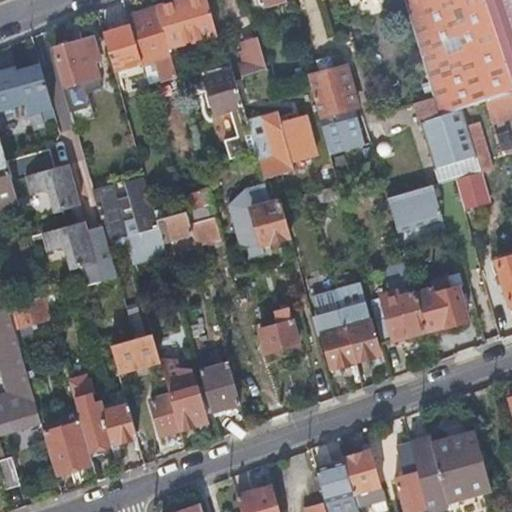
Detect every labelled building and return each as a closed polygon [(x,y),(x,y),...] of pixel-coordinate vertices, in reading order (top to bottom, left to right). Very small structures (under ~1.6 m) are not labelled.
[(207,0),(178,0),(157,6),(169,46),(217,33),(207,0)] [(280,16),(292,13),(288,0),(265,0),(268,6),(281,2),(282,9),(279,10),(280,16)] [(511,0),(406,0),(434,95),(440,115),(462,108),(486,100),(511,91),(511,0)] [(169,46),(157,6),(133,13),(139,33),(133,34),(142,62),(142,64),(157,61),(162,79),(177,74),(177,73),(169,46)] [(133,34),(131,26),(104,33),(115,69),(142,62),(133,34)] [(68,84),(64,85),(74,123),(95,116),(88,92),(103,88),(97,66),(102,64),(95,36),(71,43),(68,41),(66,41),(64,41),(62,42),(60,44),(60,46),(57,47),(68,84)] [(243,63),(238,64),(241,76),(267,68),(258,37),(244,41),(245,48),(240,50),(243,63)] [(321,71),(309,75),(322,122),(323,128),(330,152),(330,153),(366,143),(355,106),(358,105),(346,65),(334,68),(332,62),(320,65),(321,71)] [(53,106),(41,63),(18,69),(28,102),(30,112),(53,106)] [(28,102),(18,69),(17,66),(0,71),(0,106),(1,110),(28,102)] [(236,156),(256,150),(247,117),(246,117),(233,69),(206,76),(216,112),(235,107),(243,133),(231,137),(236,156)] [(189,75),(188,70),(177,73),(177,74),(178,78),(189,75)] [(511,91),(486,100),(493,121),(511,114),(511,91)] [(440,115),(421,121),(435,166),(477,154),(467,123),(462,108),(440,115)] [(264,179),(295,170),(293,161),(282,123),(279,113),(262,117),(272,153),(258,158),(264,179)] [(306,116),(282,123),(293,161),(316,155),(306,116)] [(479,120),(467,123),(477,154),(479,161),(491,158),(479,120)] [(0,204),(18,199),(12,179),(7,159),(0,136),(0,204)] [(7,159),(12,179),(26,175),(55,166),(50,147),(41,150),(7,159)] [(203,165),(223,160),(220,150),(200,155),(203,165)] [(327,187),(339,183),(330,153),(330,152),(318,156),(327,187)] [(55,166),(26,175),(32,194),(44,190),(59,198),(62,209),(80,204),(69,163),(55,166)] [(107,182),(104,172),(92,176),(95,185),(107,182)] [(160,226),(158,219),(145,173),(108,184),(93,188),(107,235),(108,240),(127,235),(160,226)] [(264,243),(291,236),(280,200),(271,202),(265,182),(247,188),(231,205),(241,244),(249,246),(252,258),(267,253),(264,243)] [(433,183),(388,196),(392,209),(396,225),(398,230),(444,217),(442,212),(433,183)] [(218,214),(210,186),(184,194),(189,210),(187,210),(191,222),(218,214)] [(314,202),(311,191),(301,194),(295,195),(298,206),(314,202)] [(191,222),(187,210),(158,219),(160,226),(164,240),(187,233),(194,259),(201,257),(197,244),(191,222)] [(197,244),(224,237),(218,214),(191,222),(197,244)] [(107,235),(91,239),(85,220),(71,224),(42,232),(47,252),(60,248),(75,256),(78,267),(82,266),(87,282),(117,274),(110,247),(108,240),(107,235)] [(128,241),(127,235),(108,240),(110,247),(126,242),(128,241)] [(511,252),(511,248),(504,250),(506,256),(498,259),(502,275),(496,277),(498,284),(504,282),(511,303),(511,302),(511,252)] [(393,337),(426,329),(415,292),(414,287),(405,255),(404,255),(405,259),(386,265),(392,286),(380,289),(381,291),(370,294),(376,319),(382,340),(393,337)] [(415,292),(426,329),(445,324),(446,325),(467,319),(458,286),(451,288),(449,287),(448,283),(446,274),(430,279),(432,287),(415,292)] [(333,366),(357,360),(343,307),(342,307),(336,287),(313,293),(319,314),(314,315),(319,334),(324,332),(333,366)] [(0,434),(41,422),(16,336),(7,305),(4,293),(0,294),(0,359),(9,391),(0,393),(0,434)] [(45,294),(7,305),(16,336),(21,334),(19,326),(52,318),(45,294)] [(343,307),(357,360),(381,353),(366,300),(343,307)] [(160,359),(160,358),(153,332),(146,334),(138,305),(127,308),(136,337),(111,344),(119,371),(160,359)] [(287,305),(274,309),(278,323),(260,328),(267,352),(299,343),(293,319),(291,319),(287,305)] [(170,393),(181,428),(208,421),(198,385),(193,368),(181,367),(178,360),(160,358),(160,359),(164,373),(168,386),(170,393)] [(213,411),(242,402),(230,361),(201,369),(213,411)] [(90,449),(112,442),(103,410),(101,405),(101,402),(94,405),(86,375),(70,379),(90,449)] [(112,442),(138,435),(124,389),(111,392),(114,401),(101,405),(103,410),(112,442)] [(176,429),(181,428),(170,393),(151,398),(161,433),(167,432),(170,442),(178,440),(176,429)] [(93,462),(81,420),(70,423),(67,412),(52,416),(56,428),(43,432),(55,473),(93,462)] [(432,435),(408,442),(417,473),(427,509),(437,506),(437,508),(438,509),(438,510),(439,510),(440,511),(441,511),(444,511),(445,511),(447,511),(448,511),(449,510),(449,509),(450,508),(450,507),(450,506),(450,505),(450,504),(450,503),(450,502),(492,490),(474,430),(433,442),(432,435)] [(412,468),(405,444),(395,447),(402,471),(412,468)] [(343,457),(344,459),(354,494),(358,507),(373,502),(376,511),(382,511),(389,510),(372,449),(343,457)] [(0,458),(0,472),(5,488),(19,483),(11,455),(0,458)] [(344,459),(316,467),(325,502),(328,511),(350,511),(359,510),(358,507),(354,494),(344,459)] [(415,511),(427,509),(417,473),(395,479),(403,511),(415,511)] [(236,495),(241,511),(277,511),(270,486),(236,495)] [(204,511),(201,502),(172,511),(204,511)] [(325,511),(323,502),(304,507),(305,511),(325,511)]
